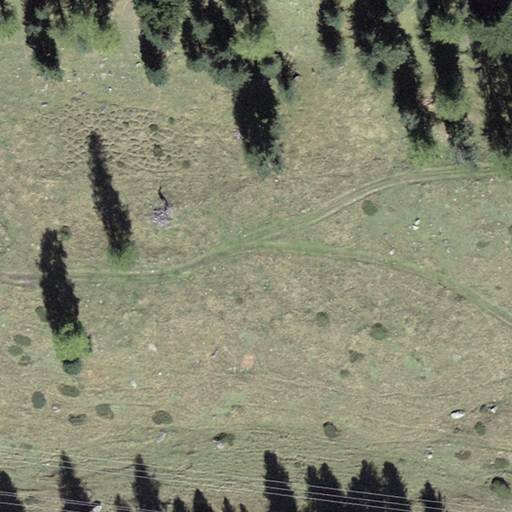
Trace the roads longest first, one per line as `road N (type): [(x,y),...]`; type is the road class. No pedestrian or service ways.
road 1 (track): [(243,246),(406,266),(511,322)]
road 2 (track): [(511,168),(400,178),(243,246)]
road 3 (track): [(243,246),(161,278),(0,275)]
